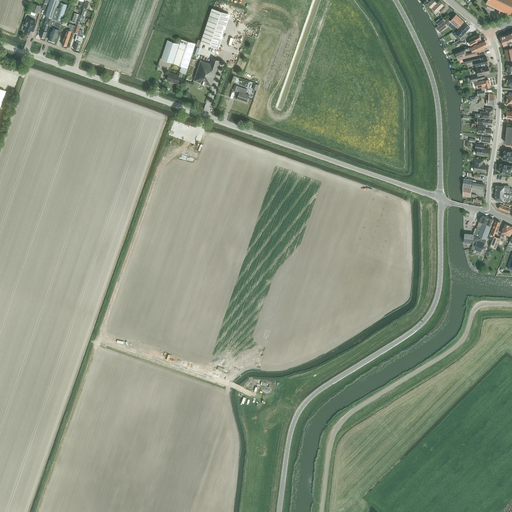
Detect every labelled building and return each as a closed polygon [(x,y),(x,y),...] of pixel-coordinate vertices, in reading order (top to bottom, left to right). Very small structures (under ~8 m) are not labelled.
[(59,8),(57,7),(59,0),(50,0),(45,16),(52,18),(62,22),(67,5),(61,3),(59,8)] [(433,0),(431,0),(427,4),(432,9),(432,8),(436,12),(444,5),(440,1),(437,4),(433,0)] [(511,0),(487,0),(486,3),(497,9),(496,12),(500,14),(501,12),(502,11),(510,15),(511,11),(511,0)] [(31,11),(38,14),(41,6),(34,3),(31,11)] [(201,43),(219,49),(230,15),(212,9),(201,43)] [(458,28),(464,21),(456,15),(450,21),(448,18),(445,21),(444,22),(439,26),(442,30),(451,22),(453,23),(451,25),(454,28),(455,26),(458,28)] [(441,17),(436,22),(438,25),(439,26),(444,22),(445,21),(441,17)] [(25,28),(24,31),(30,33),(31,30),(34,31),(36,24),(35,24),(36,21),(27,18),(24,25),(26,26),(25,28)] [(62,22),(52,18),(49,26),(53,27),(53,28),(53,27),(48,39),(50,40),(50,41),(53,42),(54,41),(55,42),(62,22)] [(455,32),(453,34),(459,40),(468,35),(465,32),(467,31),(470,27),(465,22),(462,25),(462,24),(459,27),(460,27),(460,28),(456,32),(455,32)] [(46,32),(49,25),(44,23),(42,30),(40,36),(41,37),(42,38),(44,38),(45,38),(47,32),(46,32)] [(82,43),(84,38),(83,37),(83,35),(82,35),(80,32),(81,30),(79,29),(81,25),(76,23),(73,32),(77,34),(77,35),(75,40),(76,41),(74,48),(79,50),(82,43)] [(62,44),(67,46),(72,31),(67,30),(62,44)] [(511,42),(511,32),(511,33),(507,34),(500,37),(504,48),(508,46),(507,44),(511,42)] [(472,36),(467,39),(470,45),(480,40),(480,39),(481,38),(480,36),(479,36),(478,34),(472,37),(472,36)] [(173,64),(188,68),(196,44),(181,39),(180,44),(167,40),(161,59),(173,63),(173,64)] [(488,47),(485,40),(470,47),(456,53),(459,60),(460,60),(462,59),(464,59),(466,58),(478,55),(477,52),(488,47)] [(464,59),(465,64),(474,61),(476,67),(488,64),(487,57),(480,58),(479,55),(478,55),(466,58),(464,59)] [(194,80),(211,86),(220,61),(212,58),(210,63),(201,60),(194,80)] [(478,76),(470,78),(471,81),(485,78),(484,75),(489,74),(488,66),(476,69),(478,76)] [(170,72),(167,80),(178,84),(182,74),(179,73),(178,72),(177,75),(170,72)] [(484,81),(484,80),(476,82),(477,88),(481,87),(482,89),(485,88),(486,88),(490,87),(489,80),(484,81)] [(238,86),(236,91),(239,92),(237,99),(247,102),(249,94),(246,93),(247,89),(238,86)] [(475,113),(475,117),(480,118),(482,118),(485,118),(485,119),(492,119),(493,109),(486,108),(485,112),(480,112),(480,114),(475,113)] [(477,125),(477,134),(491,135),(491,130),(485,129),(485,126),(477,125)] [(476,155),(488,156),(489,149),(484,148),(484,145),(476,144),(475,148),(477,149),(476,155)] [(511,151),(510,152),(510,151),(507,151),(504,151),(503,155),(502,158),(503,158),(503,159),(511,160),(511,151)] [(486,165),(482,165),(483,161),(475,159),(474,164),(475,164),(474,171),(485,173),(485,172),(486,172),(486,166),(486,165)] [(500,164),(500,165),(501,165),(500,167),(499,168),(500,168),(499,172),(510,174),(511,174),(511,165),(511,166),(507,165),(507,164),(504,164),(500,164)] [(463,186),(483,190),(484,184),(483,183),(474,181),(475,180),(464,179),(463,186)] [(510,187),(504,186),(496,186),(495,187),(495,188),(495,189),(495,190),(496,190),(496,193),(511,194),(511,188),(509,189),(510,187)] [(470,197),(472,188),(463,187),(463,196),(470,197)] [(511,197),(511,194),(496,193),(495,196),(495,197),(494,197),(494,199),(495,200),(509,201),(509,200),(511,200),(511,197)] [(470,203),(481,204),(481,199),(477,198),(477,195),(472,194),(470,203)] [(498,209),(509,213),(511,208),(500,204),(498,209)] [(475,246),(482,249),(493,220),(481,215),(476,229),(476,228),(473,234),(472,242),(472,245),(475,246)] [(496,232),(500,222),(495,220),(491,233),(490,233),(488,238),(492,240),(495,232),(496,232)] [(505,234),(510,236),(511,231),(511,226),(509,226),(510,226),(506,224),(504,225),(501,233),(500,236),(504,237),(505,234)] [(472,242),(473,234),(465,233),(464,241),(472,242)] [(493,236),(489,246),(496,249),(500,238),(493,236)]
